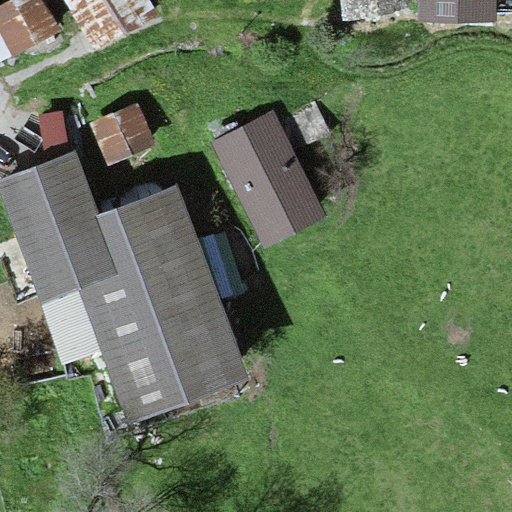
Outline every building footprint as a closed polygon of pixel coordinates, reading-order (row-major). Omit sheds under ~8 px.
[(39,0),(26,0),(0,17),(0,21),(26,62),(64,37),(39,0)] [(153,0),(78,0),(72,5),(108,58),(166,19),(153,0)] [(420,0),(347,0),(355,31),(424,13),(420,0)] [(506,0),(431,0),(433,33),(508,31),(506,0)] [(149,111),(99,128),(116,180),(167,164),(149,111)] [(288,115),(221,146),(271,255),(338,224),(288,115)] [(93,156),(6,189),(54,312),(94,296),(146,432),(265,387),(190,194),(118,222),(93,156)]
